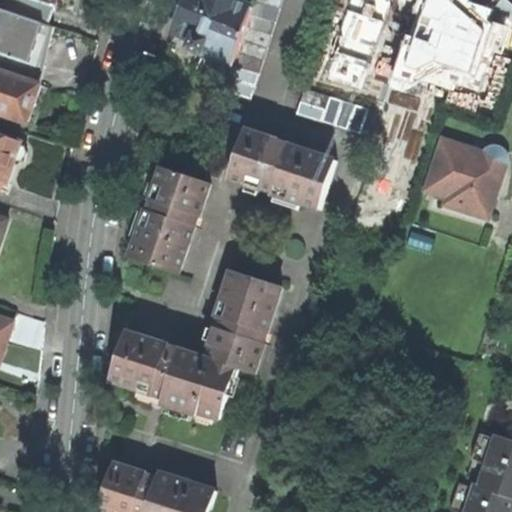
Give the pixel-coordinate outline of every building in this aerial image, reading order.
[(47,24),(54,5),(40,0),(6,0),(3,9),(47,24)] [(189,50),(233,66),(254,8),(234,1),(234,0),(186,0),(183,9),(174,33),(192,40),(189,50)] [(248,99),(284,0),(256,0),(254,8),(233,66),(224,90),(248,99)] [(378,62),(395,0),(362,0),(347,54),(378,62)] [(0,52),(33,64),(47,24),(3,9),(0,7),(0,27),(4,29),(0,38),(0,52)] [(58,29),(47,24),(33,64),(0,52),(0,38),(4,29),(0,27),(0,69),(41,84),(45,85),(58,29)] [(0,112),(28,121),(34,103),(41,84),(0,69),(0,112)] [(246,130),(244,135),(260,140),(262,136),(246,130)] [(0,190),(3,183),(7,184),(11,173),(14,164),(18,165),(22,163),(25,153),(24,150),(20,147),(21,142),(0,134),(0,190)] [(321,210),(337,161),(319,155),(317,160),(305,156),(307,151),(280,143),(280,141),(262,136),(260,140),(244,135),(229,178),(263,189),(266,181),(276,184),(273,193),(273,194),(321,210)] [(467,210),(490,217),(507,167),(507,163),(507,158),(506,154),(504,151),(501,148),(497,147),(493,148),(489,149),(486,153),(484,156),(476,153),(467,150),(468,147),(445,139),(429,189),(469,202),(467,210)] [(319,155),(307,151),(305,156),(317,160),(319,155)] [(201,197),(206,182),(162,168),(151,201),(160,204),(156,214),(148,210),(146,210),(130,257),(179,274),(184,257),(180,255),(184,242),(189,244),(198,216),(199,216),(205,199),(201,197)] [(268,191),(273,193),(276,184),(266,181),(263,189),(268,191)] [(210,184),(206,182),(201,197),(205,199),(210,184)] [(149,206),(148,210),(156,214),(160,204),(151,201),(149,206)] [(184,257),(189,244),(184,242),(180,255),(184,257)] [(283,287),(233,270),(228,286),(235,288),(231,301),(224,299),(218,316),(220,317),(227,319),(222,334),(215,332),(207,358),(205,364),(192,360),(194,354),(171,347),(171,345),(154,340),(152,346),(141,342),(143,336),(128,331),(113,380),(155,394),(157,388),(168,391),(165,398),(163,404),(200,416),(201,412),(222,419),(240,368),(251,372),(255,359),(260,361),(266,343),(264,343),(273,315),(268,313),(272,301),(277,303),(283,287)] [(228,286),(224,299),(231,301),(235,288),(228,286)] [(273,315),(277,303),(272,301),(268,313),(273,315)] [(218,325),(215,332),(222,334),(227,319),(220,317),(218,325)] [(0,359),(4,348),(13,323),(0,318),(0,359)] [(154,340),(143,336),(141,342),(152,346),(154,340)] [(207,358),(194,354),(192,360),(205,364),(207,358)] [(256,374),(260,361),(255,359),(251,372),(256,374)] [(160,396),(165,398),(168,391),(157,388),(155,394),(160,396)] [(508,511),(511,503),(511,439),(497,434),(479,484),(475,482),(464,511),(508,511)] [(114,462),(113,467),(127,472),(129,467),(114,462)] [(210,511),(217,491),(160,472),(158,476),(157,479),(146,475),(147,472),(129,467),(127,472),(113,467),(99,511),(102,511),(210,511)]
